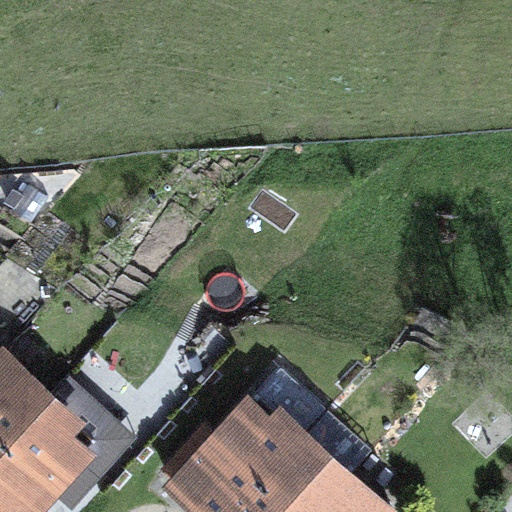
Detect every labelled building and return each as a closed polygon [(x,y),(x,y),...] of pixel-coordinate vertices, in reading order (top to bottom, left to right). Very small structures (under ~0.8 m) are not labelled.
[(0,365),(21,384),(22,372),(2,354),(0,355),(0,365)] [(0,450),(49,396),(32,380),(21,384),(0,365),(0,450)] [(209,511),(232,511),(304,433),(327,407),(280,365),(215,438),(176,482),(209,511)] [(64,417),(66,411),(49,396),(0,450),(0,511),(28,511),(51,487),(73,506),(103,473),(81,453),(89,445),(63,422),(64,417)] [(327,407),(304,433),(321,449),(318,460),(343,482),(367,504),(372,502),(368,492),(349,474),(372,448),(327,407)] [(89,445),(95,438),(74,419),(64,417),(63,422),(89,445)] [(165,472),(176,482),(215,438),(204,429),(165,472)] [(315,511),(343,482),(318,460),(321,449),(304,433),(232,511),(315,511)] [(372,502),(367,504),(343,482),(315,511),(391,511),(378,500),(372,502)]
